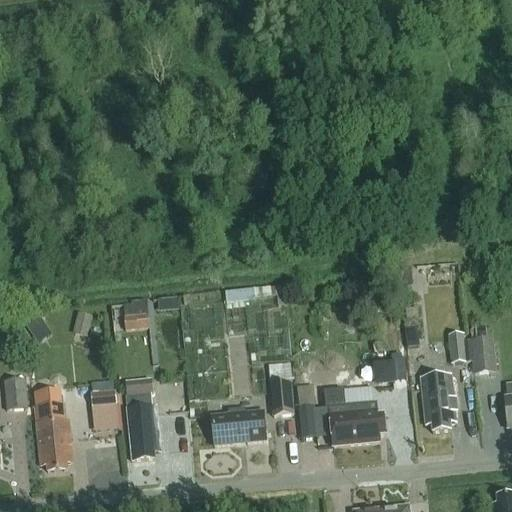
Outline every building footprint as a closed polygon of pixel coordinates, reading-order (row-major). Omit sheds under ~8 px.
[(435,283),(457,283),(457,268),(435,267),(435,283)] [(411,271),(396,273),(398,290),(412,288),(411,271)] [(509,278),(497,279),(498,288),(509,288),(509,278)] [(282,289),(225,295),(226,307),(254,304),(254,302),(277,299),(283,298),(282,289)] [(283,298),(277,299),(278,309),(286,308),(285,298),(283,298)] [(131,307),(123,308),(124,320),(148,318),(147,302),(131,304),(131,307)] [(416,307),(404,308),(405,320),(417,319),(416,307)] [(79,316),(76,326),(90,330),(93,320),(79,316)] [(38,317),(25,326),(32,337),(45,327),(38,317)] [(148,318),(124,320),(126,334),(150,332),(148,318)] [(449,338),(452,367),(467,365),(464,344),(464,337),(449,338)] [(493,341),(470,343),(472,365),(473,378),(496,376),(493,341)] [(394,366),(375,368),(376,388),(396,386),(394,366)] [(451,426),(457,425),(452,377),(421,380),(426,428),(433,427),(434,436),(452,434),(451,426)] [(154,454),(160,454),(156,410),(153,410),(152,395),(154,395),(153,383),(126,385),(133,463),(155,461),(154,454)] [(26,385),(5,387),(7,415),(28,413),(26,385)] [(292,386),(271,388),(273,420),(295,419),(292,386)] [(312,388),(297,389),(301,433),(316,431),(312,388)] [(372,391),(344,393),(345,408),(374,406),(372,391)] [(344,392),(324,394),(326,410),(330,410),(345,408),(344,393),(344,392)] [(115,394),(91,397),(93,412),(116,410),(115,394)] [(385,418),(378,419),(377,406),(374,406),(345,408),(330,410),(334,450),(380,445),(380,439),(387,438),(385,418)] [(67,472),(66,468),(71,467),(67,424),(65,424),(63,408),(33,411),(34,426),(37,426),(41,467),(46,466),(47,474),(67,472)] [(213,450),(266,445),(263,415),(244,417),(243,413),(227,414),(228,419),(210,420),(213,450)] [(490,511),(511,511),(511,498),(497,500),(498,506),(490,507),(490,511)]
